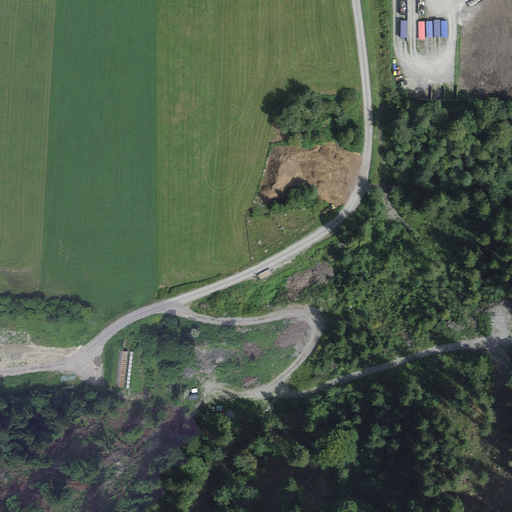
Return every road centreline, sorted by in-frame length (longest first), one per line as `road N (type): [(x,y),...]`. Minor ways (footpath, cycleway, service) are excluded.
road 1 (track): [(0,372),(85,351),(134,314),(274,260),(345,212),(367,151),(353,0)]
road 2 (track): [(168,302),(214,321),(301,311),(319,319),(319,336),(281,384),(302,396),(431,351),(511,339)]
road 3 (unknown): [(415,0),(416,49),(429,57),(454,41),(450,0)]
